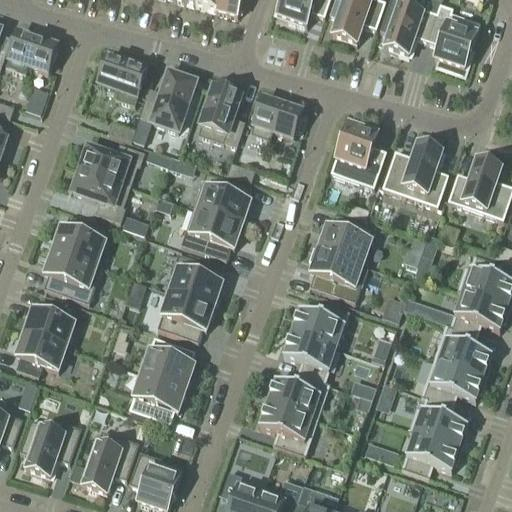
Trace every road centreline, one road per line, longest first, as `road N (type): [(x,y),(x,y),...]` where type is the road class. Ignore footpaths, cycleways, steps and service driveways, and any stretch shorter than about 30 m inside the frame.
road 1 (residential): [(333,96),(190,511)]
road 2 (residential): [(0,284),(84,32)]
road 3 (residential): [(333,96),(475,132),(511,32)]
road 4 (residential): [(84,32),(240,73)]
